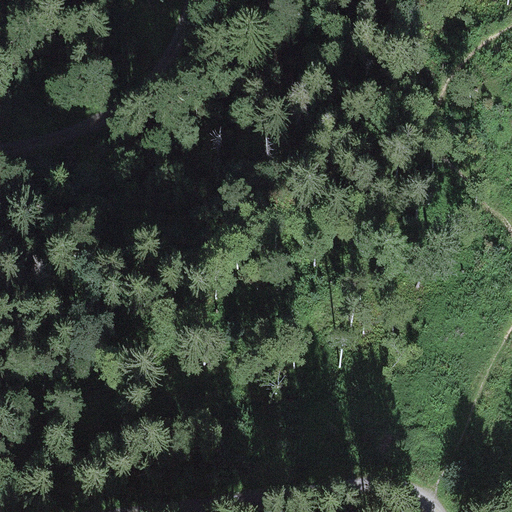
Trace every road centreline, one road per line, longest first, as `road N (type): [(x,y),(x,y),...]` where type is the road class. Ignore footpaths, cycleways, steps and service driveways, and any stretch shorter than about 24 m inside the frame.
road 1 (track): [(169,511),(348,487),(428,510)]
road 2 (track): [(190,0),(158,78),(133,103),(47,142),(0,149)]
